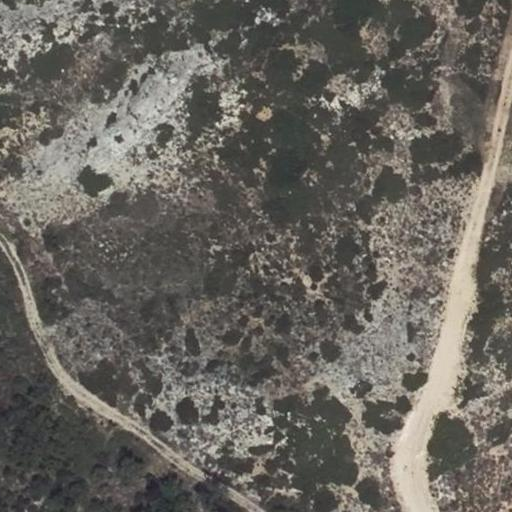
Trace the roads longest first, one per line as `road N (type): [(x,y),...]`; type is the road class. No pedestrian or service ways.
road 1 (track): [(412,511),(412,452),(440,417),(511,70)]
road 2 (track): [(0,242),(15,261),(46,360),(70,389),(261,511)]
